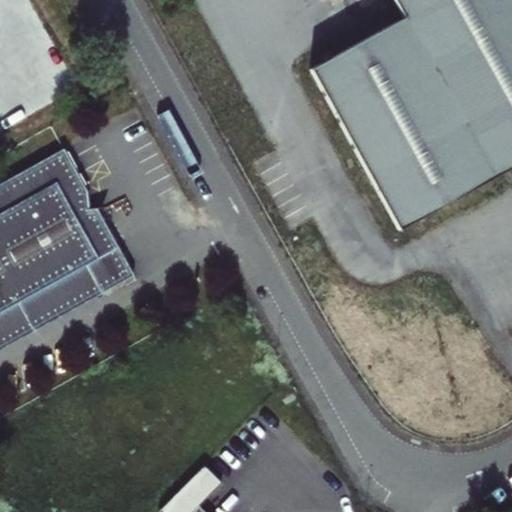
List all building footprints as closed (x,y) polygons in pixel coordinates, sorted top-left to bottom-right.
[(0,0),(0,128),(77,85),(29,0),(0,0)] [(511,0),(389,0),(400,19),(307,70),(395,231),(511,167),(511,0)] [(0,181),(0,311),(86,263),(102,292),(134,274),(95,206),(89,206),(83,185),(62,147),(0,181)] [(0,348),(102,292),(86,263),(0,311),(0,348)] [(199,511),(196,508),(219,485),(202,467),(156,511),(199,511)]
